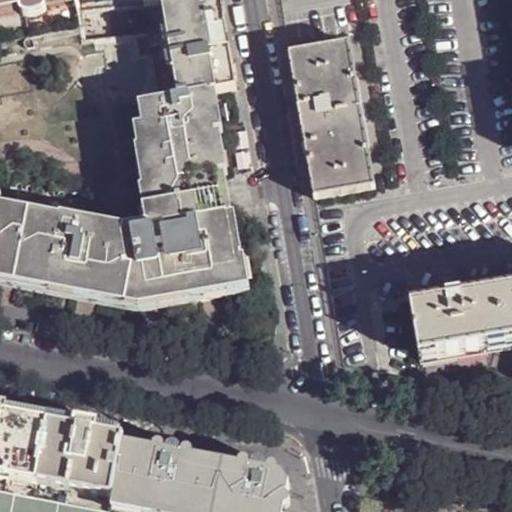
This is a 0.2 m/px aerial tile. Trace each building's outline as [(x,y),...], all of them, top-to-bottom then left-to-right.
[(49,0),(0,0),(0,9),(20,6),(22,13),(29,18),(36,18),(43,14),(48,8),(46,1),(49,0)] [(76,0),(80,13),(162,4),(202,0),(76,0)] [(220,0),(202,0),(162,4),(170,49),(172,60),(179,101),(206,97),(231,93),(236,92),(220,0)] [(138,59),(149,58),(149,47),(148,35),(136,37),(138,59)] [(291,55),(316,201),(376,191),(350,46),(291,55)] [(172,60),(170,49),(162,50),(163,61),(172,60)] [(0,278),(70,292),(139,305),(240,290),(228,222),(221,223),(214,181),(217,181),(211,140),(214,140),(206,97),(179,101),(158,104),(149,106),(152,128),(142,129),(146,150),(143,151),(150,191),(147,192),(152,223),(111,230),(66,222),(70,200),(16,190),(11,214),(0,211),(0,278)] [(511,289),(410,307),(420,363),(511,347),(511,289)] [(49,425),(0,415),(0,478),(38,486),(49,425)] [(126,440),(49,425),(38,486),(115,501),(125,446),(126,440)] [(165,455),(125,446),(115,501),(112,511),(286,511),(290,488),(283,477),(267,474),(266,470),(261,466),(255,467),(251,471),(182,458),(179,451),(171,449),(170,450),(165,455)] [(104,511),(35,500),(0,493),(0,511),(104,511)] [(390,511),(416,511),(418,504),(393,499),(390,511)]
